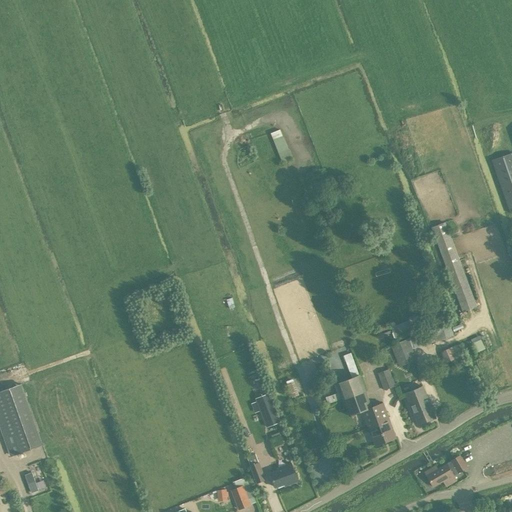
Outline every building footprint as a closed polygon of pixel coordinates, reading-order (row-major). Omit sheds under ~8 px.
[(511,214),(511,213),(511,153),(492,161),(511,214)] [(463,312),(477,307),(445,223),(432,228),(463,312)] [(409,320),(390,327),(394,337),(413,330),(427,325),(423,314),(409,320)] [(445,339),(442,328),(425,334),(428,344),(445,339)] [(390,345),(398,366),(414,359),(406,339),(390,345)] [(458,345),(440,352),(445,363),(462,356),(458,345)] [(344,400),(366,392),(360,375),(337,384),(340,392),(343,399),(344,400)] [(393,380),(382,384),(385,390),(396,386),(393,380)] [(42,445),(21,385),(0,392),(0,422),(12,456),(42,445)] [(418,425),(436,418),(422,386),(405,394),(418,425)] [(340,392),(325,397),(328,404),(343,399),(340,392)] [(369,428),(390,421),(383,403),(372,407),(366,392),(344,400),(349,416),(362,411),(369,428)] [(267,427),(281,422),(269,393),(256,398),(267,427)] [(390,421),(369,428),(375,445),(396,437),(390,421)] [(342,439),(335,445),(338,449),(345,444),(342,439)] [(425,472),(434,487),(443,481),(447,486),(456,481),(453,475),(458,472),(458,473),(467,468),(460,456),(451,461),(452,461),(446,464),(434,471),(432,467),(425,472)] [(256,483),(266,480),(259,462),(250,465),(256,483)] [(276,488),(286,484),(287,486),(298,481),(291,464),(285,466),(285,468),(270,474),(276,488)] [(31,493),(38,490),(31,473),(25,476),(31,493)] [(235,488),(231,490),(239,509),(256,503),(246,477),(233,482),(235,488)] [(226,489),(217,490),(218,497),(227,496),(228,496),(228,492),(226,492),(226,489)]
